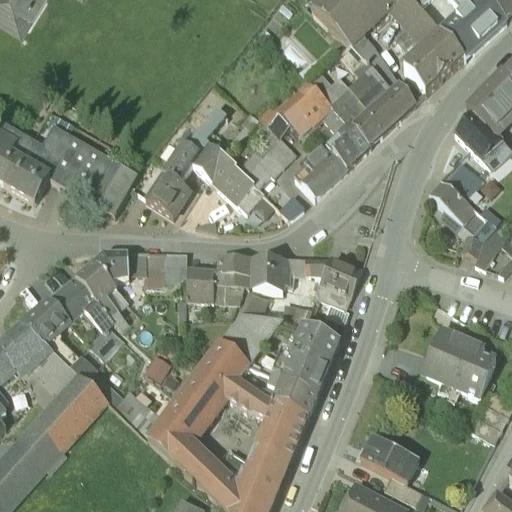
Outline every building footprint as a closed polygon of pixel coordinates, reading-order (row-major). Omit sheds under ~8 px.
[(0,0),(0,24),(22,38),(45,0),(84,0),(85,0),(0,0)] [(325,0),(309,15),(348,56),(351,59),(367,43),(390,21),(405,38),(417,52),(421,57),(439,41),(419,19),(401,0),(325,0)] [(401,0),(419,19),(439,0),(442,0),(462,21),(481,5),(477,0),(401,0)] [(511,0),(477,0),(481,5),(506,30),(511,24),(511,0)] [(506,30),(481,5),(462,21),(455,27),(480,53),(506,30)] [(455,27),(439,41),(464,67),(480,53),(455,27)] [(405,38),(391,50),(404,63),(417,52),(405,38)] [(464,67),(439,41),(421,57),(402,74),(426,102),(464,67)] [(399,94),(367,43),(351,59),(371,80),(390,101),(399,94)] [(351,59),(348,56),(338,64),(359,89),(371,80),(351,59)] [(325,76),(313,62),(296,76),(309,88),(320,79),(325,76)] [(511,132),(511,87),(504,78),(469,113),(499,145),(511,132)] [(320,79),(309,88),(331,114),(348,131),(351,134),(370,118),(350,96),(340,85),(331,92),(320,79)] [(359,89),(350,96),(370,118),(390,101),(371,80),(359,89)] [(309,88),(298,99),(310,110),(300,119),(312,131),(319,125),(331,114),(309,88)] [(390,101),(370,118),(351,134),(369,154),(414,112),(399,94),(390,101)] [(310,110),(298,99),(278,117),(277,118),(278,120),(289,131),(303,145),(315,134),(312,131),(300,119),(310,110)] [(194,109),(175,132),(187,141),(195,131),(198,133),(208,122),(194,109)] [(271,110),(260,122),(268,132),(278,120),(277,118),(278,117),(271,110)] [(218,112),(186,150),(200,159),(207,150),(228,122),(218,112)] [(348,131),(331,114),(319,125),(324,130),(323,131),(335,142),(337,140),(348,131)] [(253,118),(228,149),(236,156),(261,126),(253,118)] [(278,120),(268,132),(273,136),(280,143),(289,131),(278,120)] [(499,150),(473,120),(456,142),(479,167),(499,150)] [(42,151),(0,126),(0,127),(0,140),(16,150),(10,160),(29,172),(42,151)] [(351,134),(348,131),(337,140),(345,149),(334,159),(347,173),(369,154),(351,134)] [(136,184),(52,133),(42,151),(29,172),(48,184),(47,185),(112,223),(136,184)] [(273,136),(238,176),(254,190),(258,194),(271,181),(274,183),(297,161),(280,143),(273,136)] [(0,189),(33,209),(47,185),(48,184),(29,172),(10,160),(16,150),(0,140),(0,189)] [(200,159),(186,150),(184,149),(164,179),(179,189),(192,169),(200,159)] [(347,173),(334,159),(324,149),(322,151),(315,159),(312,161),(309,158),(302,164),(307,170),(315,179),(326,192),(347,173)] [(207,150),(200,159),(192,169),(237,209),(254,190),(238,176),(207,150)] [(499,150),(479,167),(488,177),(508,160),(499,150)] [(465,162),(441,190),(457,204),(476,183),(481,177),(465,162)] [(295,180),(303,189),(315,179),(307,170),(295,180)] [(190,197),(179,189),(164,179),(145,206),(172,224),(190,197)] [(315,203),(326,192),(315,179),(303,189),(315,203)] [(476,183),(457,204),(465,211),(484,190),(476,183)] [(254,190),(237,209),(247,218),(264,200),(258,194),(254,190)] [(465,211),(457,204),(441,190),(429,204),(462,231),(473,218),(465,211)] [(289,222),(302,208),(292,199),(279,213),(289,222)] [(488,230),(473,218),(462,231),(475,242),(472,245),(466,243),(461,259),(477,264),(475,271),(485,275),(500,252),(507,243),(489,229),(488,230)] [(511,247),(507,243),(500,252),(511,261),(511,247)] [(127,264),(104,263),(95,271),(110,289),(127,287),(127,283),(127,264)] [(251,267),(215,263),(213,281),(212,293),(249,296),(250,285),(251,267)] [(142,264),(127,264),(127,283),(143,283),(142,278),(142,264)] [(188,264),(165,264),(165,278),(156,278),(142,278),(143,283),(146,283),(145,292),(189,292),(189,280),(188,264)] [(156,264),(142,264),(142,278),(156,278),(156,264)] [(165,278),(165,264),(156,264),(156,278),(165,278)] [(330,264),(305,265),(302,282),(323,280),(330,264)] [(362,277),(330,264),(323,280),(314,305),(345,318),(362,277)] [(286,265),(251,267),(250,285),(289,283),(286,265)] [(95,271),(78,284),(98,306),(101,310),(108,304),(117,297),(110,289),(95,271)] [(213,281),(189,280),(189,292),(190,303),(211,305),(212,293),(213,281)] [(289,283),(250,285),(249,296),(286,297),(285,290),(290,290),(289,283)] [(78,284),(48,308),(68,329),(83,317),(98,306),(78,284)] [(108,304),(101,310),(115,326),(123,334),(130,329),(108,304)] [(101,310),(98,306),(83,317),(105,339),(115,326),(101,310)] [(284,307),(282,320),(307,323),(308,310),(284,307)] [(66,354),(52,341),(68,329),(48,308),(19,332),(43,354),(55,365),(66,354)] [(322,328),(307,322),(304,334),(317,339),(322,328)] [(247,328),(219,351),(239,366),(269,330),(247,328)] [(43,354),(19,332),(0,346),(0,386),(27,366),(43,354)] [(484,351),(441,333),(421,384),(478,408),(495,361),(482,356),(484,351)] [(303,336),(292,362),(328,378),(339,349),(303,336)] [(239,366),(219,351),(187,397),(218,420),(227,408),(240,390),(249,374),(239,366)] [(76,365),(66,354),(55,365),(84,391),(104,368),(88,352),(76,365)] [(43,354),(27,366),(63,404),(20,447),(27,455),(47,473),(105,410),(84,391),(55,365),(43,354)] [(177,366),(160,356),(146,379),(172,396),(179,387),(169,380),(177,366)] [(292,362),(286,374),(323,389),(328,378),(292,362)] [(272,384),(249,374),(240,390),(263,404),(272,384)] [(323,389),(286,374),(281,387),(317,403),(323,389)] [(281,387),(272,384),(263,404),(275,412),(307,426),(317,403),(281,387)] [(263,404),(240,390),(227,408),(249,423),(256,422),(268,428),(275,412),(263,404)] [(511,414),(511,407),(484,393),(480,406),(508,422),(511,414)] [(218,420),(187,397),(147,447),(216,511),(272,511),(289,471),(269,463),(247,511),(241,511),(189,460),(196,451),(218,420)] [(508,422),(480,406),(474,421),(501,436),(508,422)] [(289,471),(307,426),(275,412),(268,428),(255,456),(269,463),(289,471)] [(501,436),(474,421),(468,436),(494,451),(501,436)] [(414,466),(372,444),(361,469),(391,484),(404,490),(414,466)] [(237,490),(196,451),(189,460),(241,511),(247,511),(269,463),(255,456),(245,479),(242,478),(237,490)] [(0,511),(3,510),(4,511),(11,511),(47,473),(27,455),(0,481),(0,511)] [(418,468),(414,466),(404,490),(407,492),(418,468)] [(404,490),(391,484),(384,497),(413,511),(416,511),(423,499),(407,492),(404,490)] [(390,511),(356,495),(347,511),(390,511)] [(511,511),(511,506),(499,496),(486,511),(511,511)]
